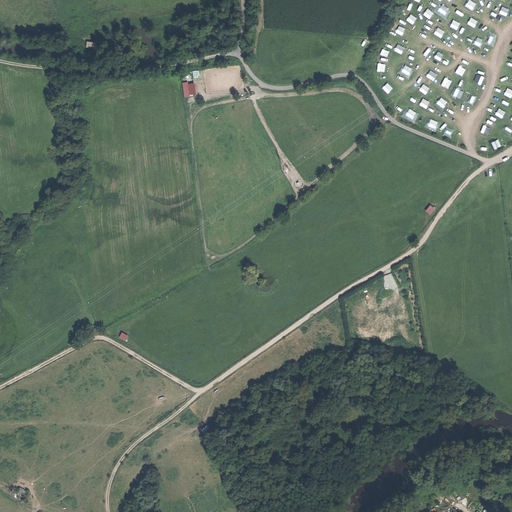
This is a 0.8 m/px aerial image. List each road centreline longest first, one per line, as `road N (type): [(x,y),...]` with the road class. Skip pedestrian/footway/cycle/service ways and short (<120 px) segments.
road 1 (track): [(112,511),(118,463),(137,442),(341,292),(406,254),(491,163)]
road 2 (track): [(242,51),(89,71),(0,61)]
road 3 (track): [(0,388),(102,338),(199,394)]
